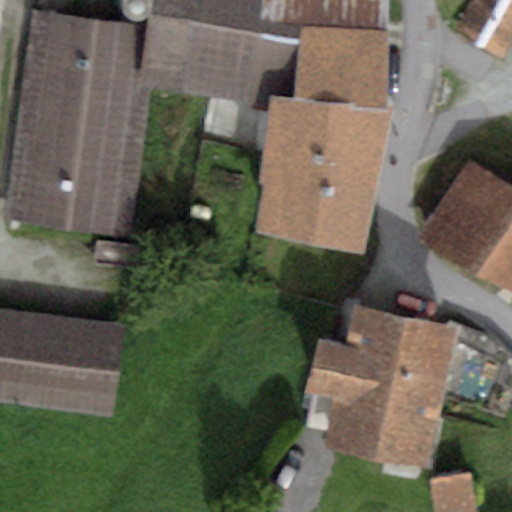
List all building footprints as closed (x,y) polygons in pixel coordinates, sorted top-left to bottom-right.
[(390,0),(149,0),(146,24),(138,88),(151,89),(267,108),(270,96),(387,108),(390,0)] [(511,0),(470,0),(452,29),(500,59),(511,40),(511,0)] [(146,24),(29,9),(2,220),(132,236),(151,89),(138,88),(146,24)] [(270,96),(267,108),(255,234),(365,254),(387,108),(270,96)] [(511,184),(468,157),(419,235),(511,292),(511,184)] [(463,332),(344,301),(337,332),(316,327),(300,400),(321,407),(313,447),(433,473),(448,402),(503,420),(511,397),(511,357),(495,338),(464,326),(463,332)] [(125,325),(0,309),(0,402),(114,417),(125,325)] [(476,511),(470,473),(428,480),(433,511),(476,511)]
